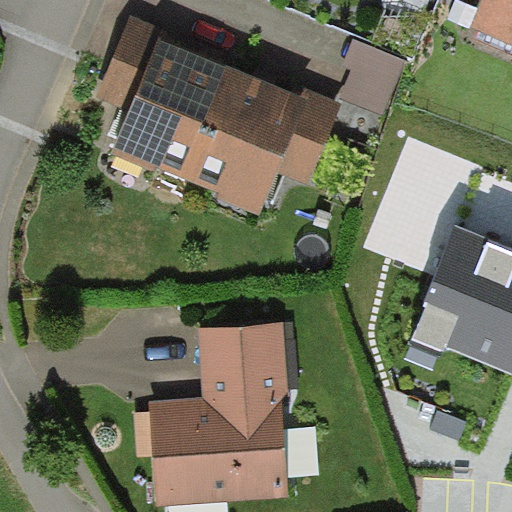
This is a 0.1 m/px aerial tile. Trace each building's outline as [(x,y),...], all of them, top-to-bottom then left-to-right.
[(511,0),(483,0),(471,26),(511,43),(511,0)] [(161,39),(173,44),(177,33),(133,14),(97,97),(131,111),(161,39)] [(158,167),(188,179),(234,69),(213,61),(173,44),(161,39),(131,111),(113,155),(156,172),(158,167)] [(406,60),(353,39),(342,66),(352,70),(340,98),(383,115),(406,60)] [(268,83),(234,69),(188,179),(218,192),(216,196),(260,215),(279,172),(310,100),(299,96),(268,83)] [(303,86),(299,96),(310,100),(279,172),(309,184),(343,103),(303,86)] [(445,345),(511,371),(511,247),(456,225),(425,301),(427,302),(412,338),(443,350),(445,345)] [(194,396),(151,399),(158,504),(290,496),(283,390),(290,390),(284,322),(199,328),(204,395),(194,396)] [(467,422),(439,410),(431,429),(459,440),(467,422)]
